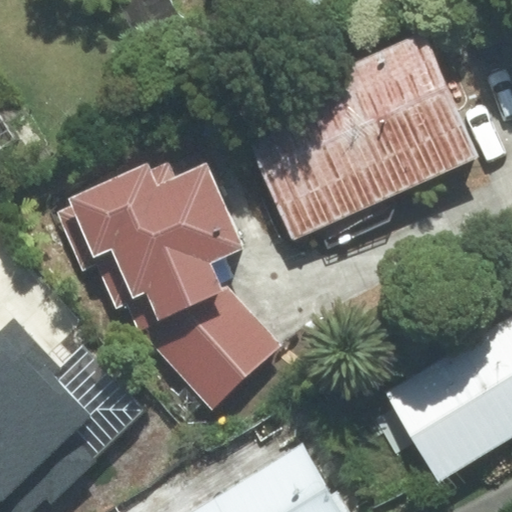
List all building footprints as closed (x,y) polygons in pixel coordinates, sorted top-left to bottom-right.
[(289,0),(296,13),(321,0),(289,0)] [(245,117),(295,240),(485,163),(434,39),(245,117)] [(288,347),(239,292),(229,262),(254,254),(220,154),(82,200),(71,204),(109,316),(129,309),(219,409),(288,347)] [(374,418),(396,457),(423,441),(443,476),(511,437),(511,316),(391,386),(401,403),(374,418)] [(0,500),(10,511),(23,511),(137,409),(84,351),(62,371),(13,319),(0,330),(0,500)] [(201,511),(358,511),(316,442),(201,511)]
